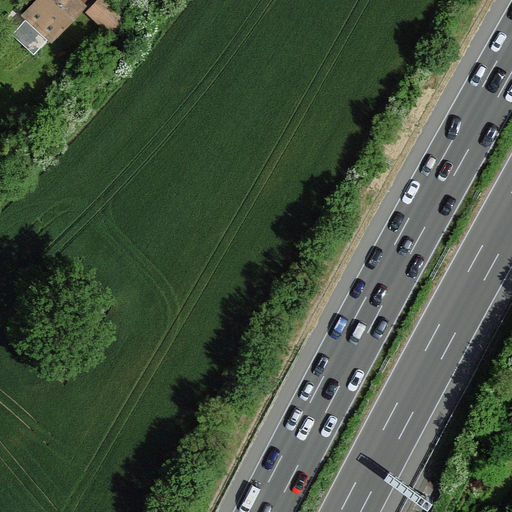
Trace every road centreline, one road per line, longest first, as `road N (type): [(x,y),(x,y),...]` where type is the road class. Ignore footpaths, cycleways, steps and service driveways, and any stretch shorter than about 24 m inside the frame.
road 1 (motorway): [(511,55),(264,511)]
road 2 (motorway): [(351,511),(511,214)]
